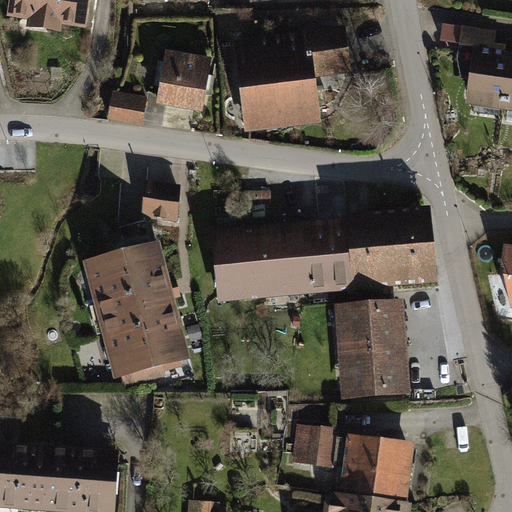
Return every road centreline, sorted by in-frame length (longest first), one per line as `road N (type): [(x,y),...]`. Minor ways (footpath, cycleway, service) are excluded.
road 1 (residential): [(0,129),(436,170)]
road 2 (residential): [(436,170),(511,495)]
road 3 (residential): [(406,0),(436,170)]
